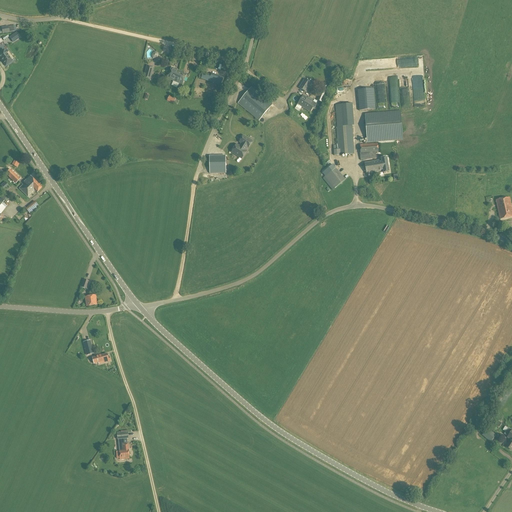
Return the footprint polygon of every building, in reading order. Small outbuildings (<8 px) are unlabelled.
[(9,37),(13,43),(20,38),(16,32),(9,37)] [(0,58),(6,66),(12,62),(4,50),(0,52),(0,58)] [(172,68),(168,79),(174,81),(182,84),(186,74),(172,68)] [(151,81),(153,74),(145,72),(143,79),(151,81)] [(212,75),(204,72),(201,79),(212,83),(213,82),(216,83),(216,84),(221,86),(224,78),(212,74),(212,75)] [(225,97),(233,80),(227,77),(219,94),(225,97)] [(306,92),(311,84),(305,80),(300,88),(306,92)] [(324,86),(318,101),(321,102),(328,87),(324,86)] [(259,121),(273,105),(251,87),(238,104),(259,121)] [(359,111),(376,110),(374,89),(357,90),(359,111)] [(176,99),(169,96),(167,101),(174,104),(177,105),(179,101),(176,100),(176,99)] [(307,98),(303,96),(298,104),(311,112),(313,108),(314,108),(317,105),(313,102),(313,99),(309,97),(307,98)] [(355,154),(352,127),(354,127),(352,104),(335,105),(337,127),(336,127),(338,150),(336,150),(336,146),(333,146),(334,156),(355,154)] [(367,143),(403,140),(401,111),(365,114),(367,143)] [(243,136),(239,142),(241,144),(242,143),(244,145),(243,147),(242,149),(245,151),(246,150),(247,148),(248,148),(252,142),(243,136)] [(236,145),(232,152),(242,159),(247,151),(246,150),(245,151),(242,149),(243,147),(244,145),(242,143),(241,144),(239,147),(236,145)] [(361,161),(376,159),(376,153),(379,153),(378,144),(360,145),(361,153),(360,154),(361,161)] [(210,174),(226,174),(226,157),(209,157),(210,174)] [(366,168),(388,165),(387,158),(381,158),(382,160),(365,163),(366,168)] [(388,165),(366,168),(367,174),(384,171),(384,173),(389,172),(388,165)] [(333,185),(345,178),(338,166),(325,173),(333,185)] [(5,174),(15,184),(20,179),(10,170),(5,174)] [(37,192),(41,188),(30,176),(23,183),(24,184),(19,189),(28,197),(35,190),(37,192)] [(4,194),(0,198),(0,205),(2,203),(4,200),(6,202),(9,199),(7,197),(4,194)] [(499,210),(511,207),(510,198),(496,201),(499,210)] [(30,215),(39,207),(34,201),(25,209),(30,215)] [(511,208),(511,207),(499,210),(501,220),(511,217),(511,208)] [(87,290),(90,282),(84,280),(81,288),(87,290)] [(87,306),(97,305),(96,296),(85,297),(87,306)] [(84,343),(86,350),(91,348),(92,354),(94,354),(92,348),(90,341),(84,343)] [(68,347),(65,351),(76,356),(78,352),(68,347)] [(108,358),(107,354),(93,358),(94,364),(98,363),(99,364),(110,361),(109,357),(108,358)] [(490,442),(496,436),(487,429),(482,435),(490,442)] [(118,439),(119,450),(120,459),(130,459),(128,444),(127,438),(118,439)]
